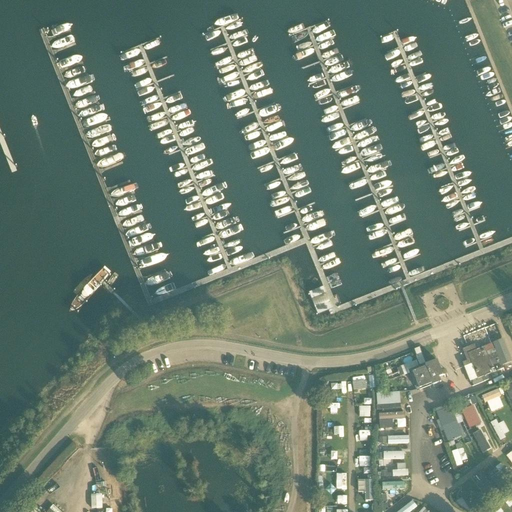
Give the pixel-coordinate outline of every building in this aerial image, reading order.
[(488,325),(491,340),(498,339),(496,324),(488,325)] [(463,349),(467,361),(472,360),(476,371),(475,371),(476,374),(477,373),(479,378),(503,369),(502,365),(511,362),(503,340),(493,343),(495,349),(494,350),(493,349),(486,352),(484,347),(477,350),(474,345),(463,349)] [(416,356),(419,365),(425,363),(421,354),(416,356)] [(413,372),(419,389),(432,383),(433,385),(441,382),(439,377),(443,376),(437,360),(425,365),(426,367),(413,372)] [(365,388),(365,376),(353,377),(353,389),(365,388)] [(483,395),(491,412),(504,406),(499,396),(501,396),(497,388),(483,395)] [(400,391),(375,392),(376,411),(377,411),(378,429),(392,428),(392,419),(404,419),(404,411),(400,411),(400,391)] [(475,397),(467,399),(470,405),(477,402),(475,397)] [(457,402),(461,411),(469,429),(481,424),(473,406),(467,408),(463,400),(457,402)] [(359,417),(370,417),(370,405),(358,406),(359,417)] [(462,436),(451,406),(436,411),(447,441),(462,436)] [(504,420),(498,423),(496,419),(491,421),(499,440),(506,437),(504,433),(509,431),(504,420)] [(334,435),(343,435),(343,426),(334,426),(334,435)] [(490,448),(481,429),(472,434),(482,452),(490,448)] [(360,441),(369,441),(369,431),(360,431),(360,441)] [(456,464),(467,460),(460,440),(449,444),(456,464)] [(359,455),(360,466),(370,466),(370,454),(359,455)] [(501,462),(496,466),(502,474),(507,471),(501,462)] [(396,463),(397,474),(406,474),(405,463),(396,463)] [(474,475),(479,488),(489,484),(483,471),(474,475)] [(346,489),(347,473),(336,473),(336,488),(346,489)] [(370,491),(370,479),(357,479),(357,491),(370,491)] [(403,489),(403,481),(380,482),(381,490),(403,489)] [(409,511),(417,506),(411,499),(396,511),(409,511)]
